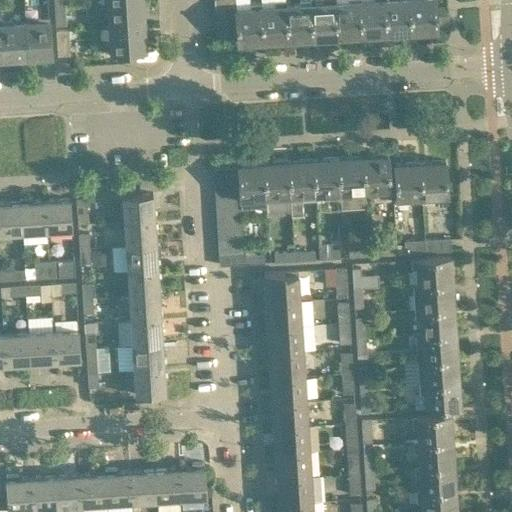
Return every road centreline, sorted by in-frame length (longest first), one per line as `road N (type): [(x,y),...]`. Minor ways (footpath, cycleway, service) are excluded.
road 1 (residential): [(220,427),(186,85)]
road 2 (residential): [(186,85),(509,57)]
road 3 (residential): [(0,434),(199,420),(220,427)]
road 4 (residential): [(0,98),(186,85)]
